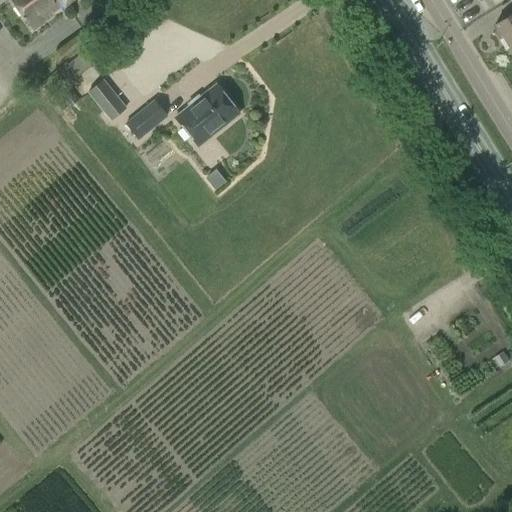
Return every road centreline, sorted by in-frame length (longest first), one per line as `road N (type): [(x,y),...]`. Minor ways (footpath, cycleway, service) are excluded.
road 1 (primary): [(511,204),(387,0)]
road 2 (unclassified): [(429,0),(511,136)]
